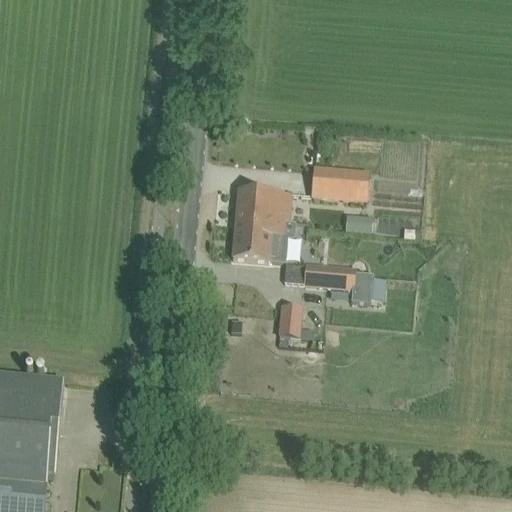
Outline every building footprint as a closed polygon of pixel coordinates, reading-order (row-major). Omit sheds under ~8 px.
[(315,173),(313,203),(368,207),(370,177),(315,173)] [(239,194),(236,228),(264,230),(265,221),(273,222),(272,225),(290,226),(292,198),(259,195),(239,194)] [(347,220),(346,234),(373,235),(373,221),(347,220)] [(235,236),(233,263),(253,265),(269,266),(269,265),(285,266),(287,241),(294,241),(295,226),(290,226),(272,225),(273,222),(265,221),(264,230),(236,228),(235,236)] [(419,243),(420,233),(412,233),(411,242),(419,243)] [(357,261),(384,261),(384,239),(357,238),(357,261)] [(286,268),(284,287),(305,289),(352,293),(351,305),(371,307),(374,278),(355,276),(356,273),(307,269),(286,268)] [(282,319),(280,340),(300,342),(302,320),(302,314),(282,312),(282,319)] [(64,390),(0,383),(0,511),(44,511),(48,474),(55,475),(64,390)]
